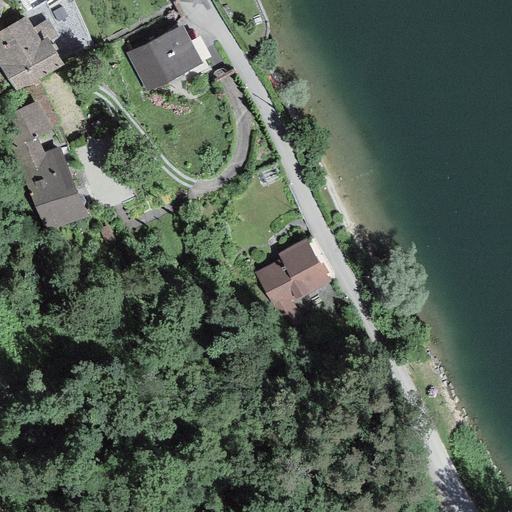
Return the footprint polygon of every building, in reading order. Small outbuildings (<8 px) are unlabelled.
[(0,31),(0,66),(15,93),(63,67),(49,41),(57,37),(48,20),(32,28),(27,17),(0,31)] [(182,26),(126,54),(146,93),(201,66),(182,26)] [(37,101),(0,119),(0,127),(11,151),(38,138),(52,130),(37,101)] [(44,153),(38,138),(11,151),(43,232),(86,219),(60,148),(44,153)] [(306,238),(277,254),(280,259),(254,273),(280,321),(297,312),(292,303),(330,282),(306,238)]
